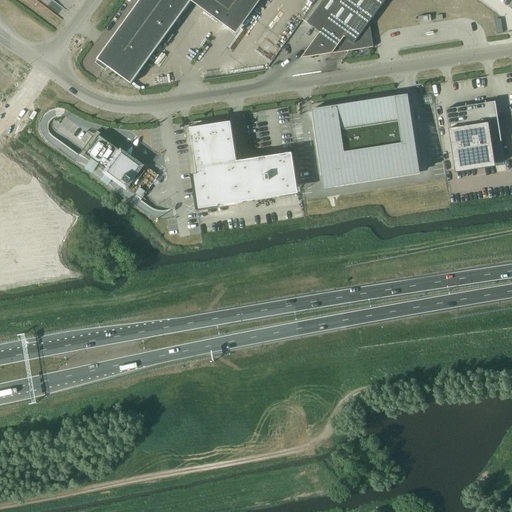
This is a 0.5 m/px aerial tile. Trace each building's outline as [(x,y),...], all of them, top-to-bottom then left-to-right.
[(97,60),(95,63),(105,70),(107,67),(131,85),(169,32),(166,29),(169,24),(172,27),(176,22),(191,1),(223,24),(240,0),(140,0),(97,60)] [(323,0),(307,23),(320,32),(314,41),(315,42),(332,54),(338,46),(348,53),(349,51),(373,48),(369,23),(386,0),(323,0)] [(397,97),(312,110),(324,190),(420,175),(412,118),(400,120),(397,97)] [(502,142),(495,102),(446,110),(455,169),(456,173),(496,167),(495,163),(492,143),(501,142),(502,142)] [(292,153),(237,162),(231,123),(190,129),(197,174),(191,175),(197,212),(220,208),(219,206),(243,203),(242,195),(297,186),(292,153)] [(122,156),(123,155),(97,135),(83,155),(91,161),(90,162),(94,165),(95,163),(106,172),(105,173),(129,191),(143,172),(122,156)]
